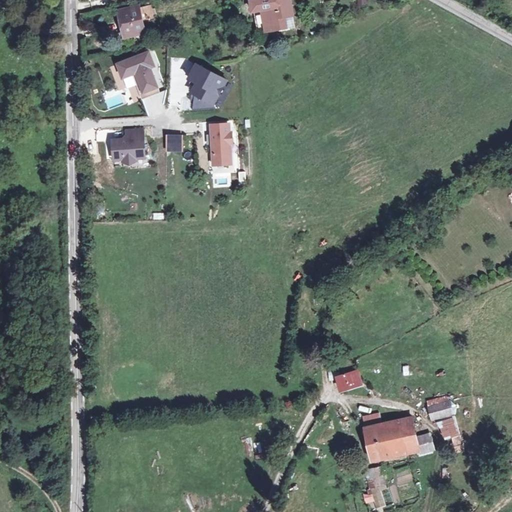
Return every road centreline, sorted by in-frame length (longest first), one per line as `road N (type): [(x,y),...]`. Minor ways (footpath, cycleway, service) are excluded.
road 1 (tertiary): [(76,511),(68,0)]
road 2 (unclassified): [(325,395),(411,410),(431,427),(439,452),(425,511)]
road 3 (residential): [(264,511),(325,395)]
